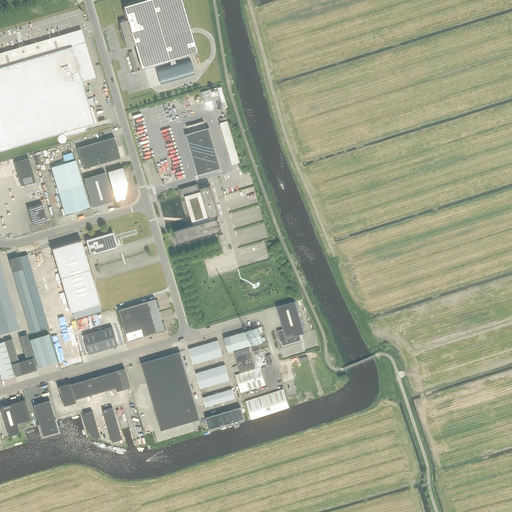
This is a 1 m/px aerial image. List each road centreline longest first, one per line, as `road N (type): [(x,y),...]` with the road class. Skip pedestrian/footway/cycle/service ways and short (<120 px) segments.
road 1 (track): [(248,0),(288,144),(335,258)]
road 2 (unclassified): [(147,205),(87,0)]
road 3 (unclassified): [(0,391),(186,336)]
road 4 (unclassified): [(0,243),(147,205)]
road 5 (unclassified): [(186,336),(147,205)]
road 6 (unclassified): [(186,336),(262,313),(278,366)]
